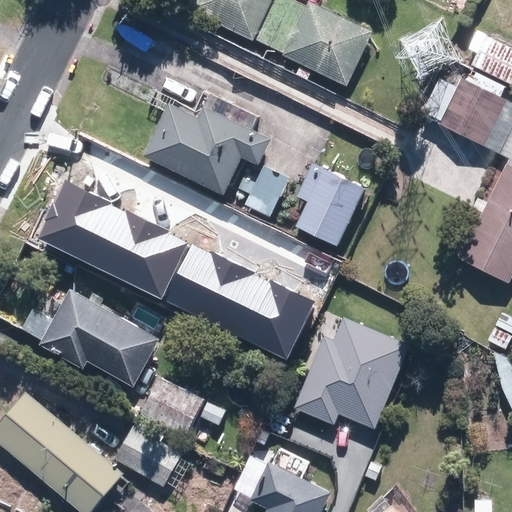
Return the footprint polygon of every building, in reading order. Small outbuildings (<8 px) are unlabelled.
[(198,0),(194,9),(353,84),(379,28),(319,0),(314,0),(313,4),(303,0),(198,0)] [(511,40),(493,31),(477,64),(511,81),(511,40)] [(511,153),(461,255),(509,280),(511,273),(511,106),(504,102),(505,98),(461,76),(454,89),(437,80),(421,110),(439,119),(438,120),(484,144),(485,142),(501,150),(507,139),(511,142),(511,153)] [(231,192),(250,153),(267,161),(280,135),(213,102),(207,116),(176,101),(150,153),(231,192)] [(158,172),(122,156),(107,190),(143,206),(158,172)] [(304,225),(345,244),(372,187),(320,162),(305,195),(315,200),(304,225)] [(245,207),(268,218),(288,180),(263,168),(257,182),(244,176),(237,190),(250,196),(245,207)] [(111,205),(112,202),(66,180),(38,238),(84,260),(111,205)] [(125,212),(111,205),(84,260),(120,278),(149,220),(126,209),(125,212)] [(170,230),(149,220),(120,278),(161,298),(188,243),(168,233),(170,230)] [(203,320),(231,260),(211,250),(210,252),(192,244),(164,301),(203,320)] [(404,268),(377,256),(370,271),(397,284),(404,268)] [(256,272),(231,260),(203,320),(235,335),(262,279),(254,276),(256,272)] [(269,282),(262,279),(235,335),(286,361),(315,301),(271,280),(269,282)] [(95,359),(140,384),(167,338),(127,315),(128,313),(108,301),(107,304),(78,288),(47,342),(90,367),(95,359)] [(500,323),(511,329),(511,315),(506,312),(500,323)] [(339,414),(375,428),(410,344),(343,317),(334,340),(323,335),(293,408),(334,425),(339,414)] [(493,340),(510,348),(511,344),(511,333),(499,327),(493,340)] [(141,415),(185,437),(204,401),(159,379),(141,415)] [(511,382),(499,389),(511,414),(511,413),(511,382)] [(0,431),(0,435),(90,511),(97,511),(131,472),(34,390),(0,431)] [(200,417),(219,425),(226,410),(208,401),(200,417)] [(121,457),(169,485),(188,453),(138,425),(121,457)] [(273,511),(328,511),(339,491),(278,461),(260,498),(276,506),(273,511)] [(374,483),(381,468),(370,463),(363,478),(374,483)] [(225,511),(229,506),(213,498),(206,511),(225,511)] [(471,501),(470,511),(487,511),(487,501),(471,501)]
